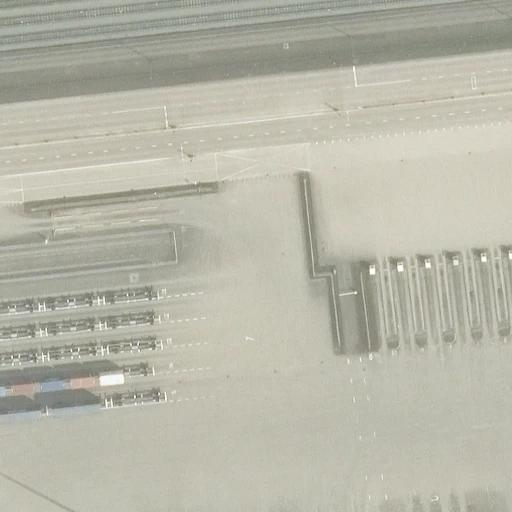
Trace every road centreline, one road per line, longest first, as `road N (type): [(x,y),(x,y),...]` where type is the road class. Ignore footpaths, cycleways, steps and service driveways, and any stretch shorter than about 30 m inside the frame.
road 1 (unknown): [(137,508),(235,382),(287,286),(352,127)]
road 2 (unknown): [(137,508),(247,498),(511,447)]
